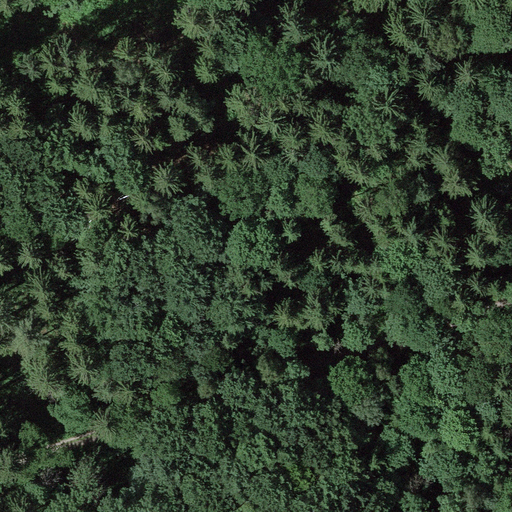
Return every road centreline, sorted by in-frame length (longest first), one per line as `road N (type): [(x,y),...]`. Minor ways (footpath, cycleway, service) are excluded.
road 1 (track): [(0,464),(511,302)]
road 2 (track): [(511,173),(325,0)]
